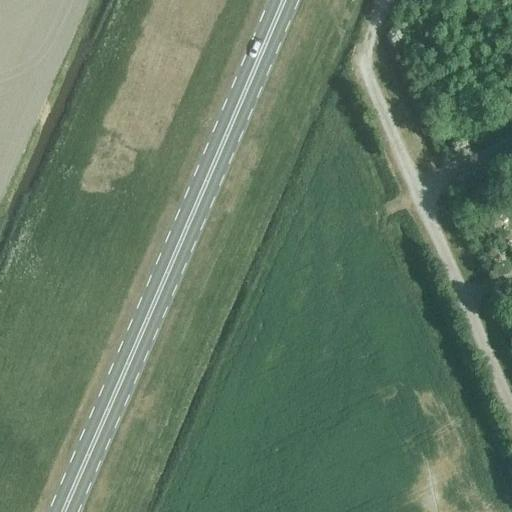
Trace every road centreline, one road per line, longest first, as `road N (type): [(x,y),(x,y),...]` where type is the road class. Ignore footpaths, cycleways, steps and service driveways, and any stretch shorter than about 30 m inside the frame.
road 1 (primary): [(66,511),(283,0)]
road 2 (unclassified): [(511,412),(362,58)]
